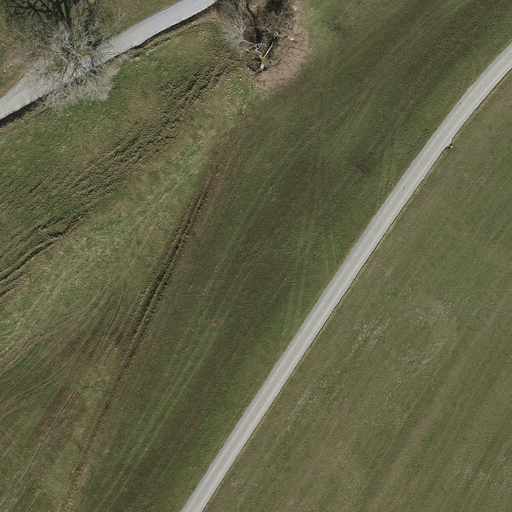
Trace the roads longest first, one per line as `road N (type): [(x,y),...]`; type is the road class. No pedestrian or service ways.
road 1 (track): [(511,54),(420,167),(192,511)]
road 2 (track): [(0,109),(206,0)]
road 3 (track): [(14,99),(87,0)]
